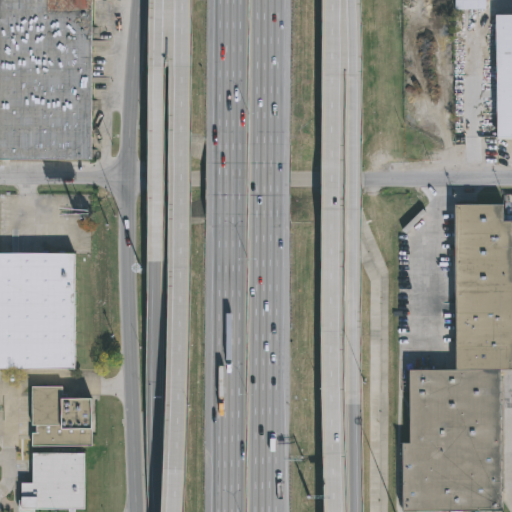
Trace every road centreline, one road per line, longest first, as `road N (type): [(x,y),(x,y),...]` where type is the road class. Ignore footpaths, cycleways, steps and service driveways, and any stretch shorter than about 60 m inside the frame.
road 1 (motorway): [(182,0),(176,511)]
road 2 (motorway): [(335,511),(333,0)]
road 3 (residential): [(0,179),(511,178)]
road 4 (motorway): [(351,392),(352,0)]
road 5 (secondary): [(126,179),(134,511)]
road 6 (motorway): [(267,511),(266,226)]
road 7 (motorway): [(231,228),(231,511)]
road 8 (motorway): [(158,249),(157,511)]
road 9 (motorway): [(160,0),(158,249)]
road 10 (secondary): [(141,0),(126,179)]
road 11 (motorway): [(266,145),(267,0)]
road 12 (motorway): [(232,0),(232,143)]
road 13 (motorway): [(351,511),(351,392)]
